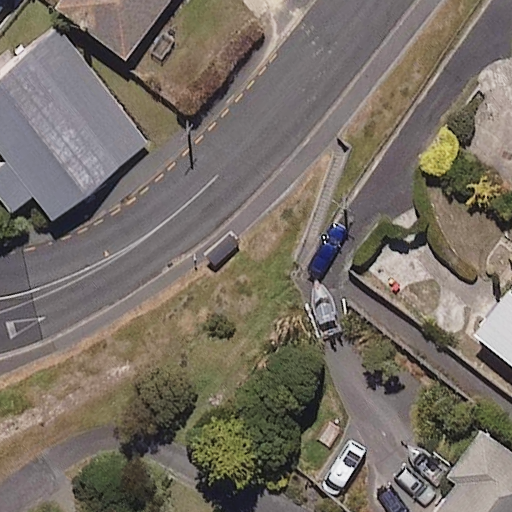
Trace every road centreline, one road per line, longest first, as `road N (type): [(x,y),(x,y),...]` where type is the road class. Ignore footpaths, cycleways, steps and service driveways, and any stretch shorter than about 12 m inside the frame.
road 1 (residential): [(375,0),(212,183),(142,237)]
road 2 (residential): [(142,237),(87,294),(0,333)]
road 3 (residential): [(0,273),(142,237)]
